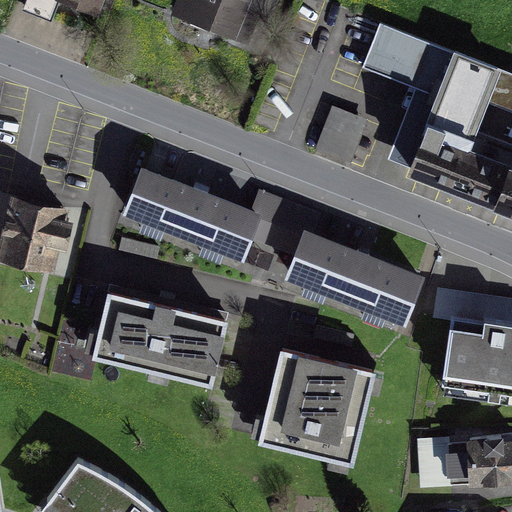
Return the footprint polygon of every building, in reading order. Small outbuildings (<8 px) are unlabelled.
[(27,0),(23,12),(52,23),(60,5),(98,20),(105,0),(27,0)] [(267,0),(177,0),(171,18),(250,48),(267,0)] [(380,25),(363,68),(438,98),(453,56),(380,25)] [(407,180),(511,221),(511,165),(471,150),(488,108),(511,117),(511,72),(498,67),(495,72),(453,56),(438,98),(407,180)] [(316,150),(351,164),(369,121),(333,107),(316,150)] [(141,170),(122,218),(243,265),(253,240),(262,217),(250,213),(141,170)] [(262,217),(253,240),(295,256),(304,232),(313,236),(321,214),(259,190),(250,213),(262,217)] [(69,211),(11,197),(0,249),(0,263),(54,276),(59,253),(67,255),(74,225),(66,223),(69,211)] [(313,236),(304,232),(295,256),(284,283),(406,331),(424,280),(313,236)] [(110,285),(92,362),(213,392),(231,313),(110,285)] [(433,318),(452,321),(511,330),(511,299),(437,287),(433,318)] [(511,330),(452,321),(442,397),(511,405),(511,330)] [(376,376),(281,353),(259,447),(354,471),(376,376)] [(451,487),(449,444),(449,437),(417,439),(420,489),(451,487)] [(511,487),(511,441),(449,444),(451,487),(469,486),(469,490),(511,487)] [(105,471),(79,459),(41,511),(164,511),(154,502),(129,483),(105,471)]
